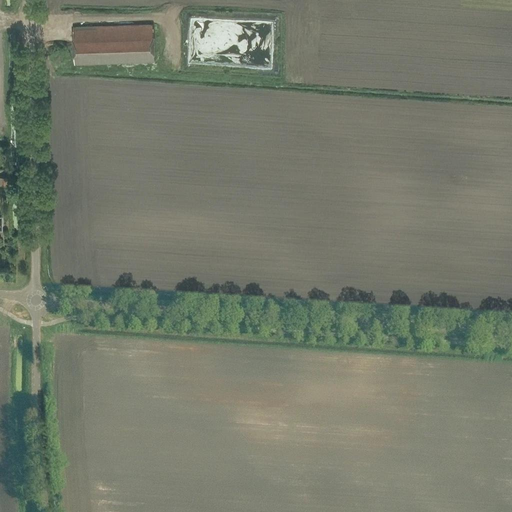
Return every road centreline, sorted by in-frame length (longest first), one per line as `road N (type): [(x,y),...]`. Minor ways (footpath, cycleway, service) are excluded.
road 1 (tertiary): [(511,332),(36,301)]
road 2 (unclassified): [(36,301),(28,0)]
road 3 (unclassified): [(46,511),(36,301)]
